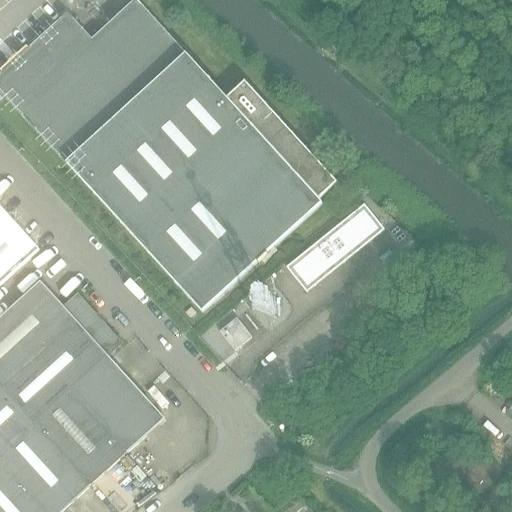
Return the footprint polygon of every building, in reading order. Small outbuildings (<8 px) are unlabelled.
[(186,54),(186,55),(136,0),(135,0),(92,40),(67,14),(0,74),(0,90),(66,163),(66,164),(202,313),(322,204),(319,200),(337,183),(245,82),(227,99),(186,54)] [(0,285),(40,249),(0,205),(0,285)] [(364,205),(286,268),(306,293),(385,230),(364,205)] [(281,262),(259,266),(262,281),(284,277),(281,262)] [(40,282),(0,318),(0,386),(73,322),(89,307),(78,294),(63,307),(40,282)] [(123,344),(89,307),(73,322),(0,386),(0,390),(32,425),(70,391),(108,357),(123,344)] [(234,352),(252,338),(236,319),(219,332),(234,352)] [(165,419),(108,357),(70,391),(127,453),(165,419)] [(62,511),(89,488),(32,425),(0,390),(0,511),(62,511)] [(89,488),(127,453),(70,391),(32,425),(89,488)] [(466,491),(449,479),(441,491),(457,503),(466,491)]
